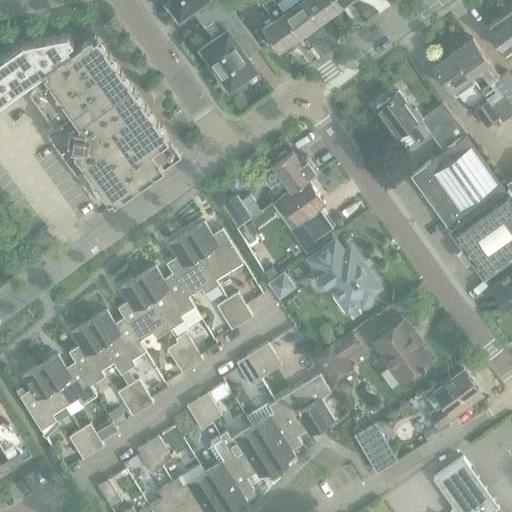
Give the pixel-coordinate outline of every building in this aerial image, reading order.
[(167,0),(168,2),(169,1),(180,15),(192,7),(202,21),(229,3),(226,0),(167,0)] [(255,0),(259,5),(262,3),(272,18),(262,26),(279,50),(280,49),(300,35),(283,10),(277,2),(275,0),(255,0)] [(278,0),(277,2),(283,10),(300,35),(320,20),(305,0),(278,0)] [(335,0),(305,0),(320,20),(340,6),(335,0)] [(229,3),(202,21),(203,22),(211,16),(222,32),(202,46),(218,68),(213,72),(224,87),(229,83),(230,85),(244,75),(241,72),(253,63),(247,55),(260,46),(229,3)] [(511,23),(504,13),(485,27),(511,62),(511,63),(511,23)] [(13,49),(0,58),(0,102),(12,94),(30,81),(32,84),(31,88),(30,89),(29,90),(29,91),(54,126),(59,133),(52,139),(76,173),(85,166),(111,203),(150,175),(153,175),(157,172),(158,170),(164,165),(159,158),(166,153),(168,155),(171,156),(174,154),(174,151),(172,148),(169,148),(167,150),(162,142),(169,137),(164,131),(164,128),(161,125),(159,123),(131,84),(94,31),(72,47),(71,48),(70,49),(68,46),(74,42),(68,33),(23,42),(13,49)] [(473,35),(452,49),(472,76),(482,69),(491,82),(480,89),(487,99),(490,105),(500,118),(503,122),(511,115),(511,75),(508,70),(501,74),(500,72),(499,71),(492,61),(473,35)] [(452,49),(432,64),(461,104),(468,99),(471,97),(461,84),(472,76),(452,49)] [(400,89),(376,106),(397,135),(406,148),(417,139),(429,131),(443,150),(468,132),(444,99),(442,101),(423,114),(418,106),(414,109),(400,89)] [(487,99),(474,108),(487,127),(500,118),(490,105),(487,99)] [(443,150),(410,173),(449,228),(448,229),(484,279),(511,258),(511,194),(468,132),(443,150)] [(273,164),(262,172),(271,185),(282,177),(291,190),(308,178),(319,171),(307,153),(300,158),(293,148),(288,152),(286,149),(277,155),(279,158),(273,162),(274,163),(273,164)] [(291,190),(281,197),(298,223),(302,220),(307,228),(294,237),(306,254),(319,245),(314,238),(333,226),(325,215),(320,207),(325,203),(308,178),(291,190)] [(237,193),(222,203),(237,224),(252,215),(237,193)] [(204,220),(188,230),(217,277),(243,261),(244,261),(223,226),(222,227),(217,230),(220,234),(215,237),(204,220)] [(171,258),(166,261),(172,271),(174,271),(189,295),(201,287),(205,292),(220,283),(216,278),(217,277),(188,230),(168,242),(179,259),(174,263),(171,258)] [(335,240),(311,258),(321,272),(318,274),(317,278),(317,281),(319,284),(323,286),(326,285),(329,283),(348,309),(358,302),(360,305),(363,306),(367,306),(370,304),(372,300),(371,297),(379,287),(350,248),(344,253),(335,240)] [(155,264),(138,275),(171,328),(184,319),(187,324),(201,315),(195,305),(189,295),(174,271),(172,271),(168,274),(171,278),(166,282),(155,264)] [(285,271),(269,283),(281,300),(297,288),(285,271)] [(511,272),(492,287),(492,288),(507,308),(511,304),(511,272)] [(122,303),(117,306),(124,316),(125,315),(140,339),(153,331),(156,337),(171,328),(138,275),(120,286),(130,304),(125,307),(122,303)] [(238,290),(228,297),(243,320),(253,314),(238,290)] [(248,299),(253,309),(271,301),(266,291),(248,299)] [(228,297),(217,303),(231,327),(243,320),(228,297)] [(107,309),(90,319),(115,360),(114,361),(121,373),(136,363),(132,358),(146,349),(140,339),(125,315),(124,316),(120,318),(123,323),(117,326),(107,309)] [(74,346),(69,350),(74,359),(75,359),(91,383),(105,374),(102,368),(114,361),(115,360),(90,319),(71,331),(82,348),(77,351),(74,346)] [(401,321),(374,341),(383,354),(380,356),(387,366),(380,371),(392,388),(404,379),(432,360),(434,358),(420,340),(419,341),(417,342),(401,321)] [(295,326),(278,336),(286,350),(303,339),(295,326)] [(319,352),(316,354),(333,380),(355,365),(347,355),(364,343),(354,328),(345,335),(319,352)] [(186,330),(177,336),(193,363),(203,357),(200,353),(186,330)] [(178,340),(168,347),(182,370),(193,363),(177,336),(176,337),(178,340)] [(268,341),(247,353),(261,376),(282,363),(268,341)] [(58,352),(40,363),(66,405),(71,414),(84,406),(82,403),(97,394),(91,383),(75,359),(74,359),(75,360),(71,362),(74,367),(69,370),(58,352)] [(247,353),(236,360),(251,384),(262,377),(261,376),(247,353)] [(25,391),(20,394),(41,428),(45,436),(46,436),(61,421),(57,418),(53,412),(66,405),(40,363),(22,375),(33,392),(28,395),(25,391)] [(434,390),(429,394),(438,407),(430,413),(440,426),(451,418),(471,404),(468,399),(479,391),(463,369),(434,390)] [(319,372),(275,399),(296,433),(297,434),(312,425),(315,429),(334,418),(321,396),(331,390),(319,372)] [(139,377),(129,383),(143,406),(153,400),(151,396),(139,377)] [(225,380),(208,390),(215,401),(232,390),(225,380)] [(129,383),(118,390),(132,413),(143,406),(129,383)] [(208,390),(198,397),(211,419),(221,412),(215,401),(208,390)] [(198,397),(187,403),(190,408),(202,427),(212,420),(211,419),(198,397)] [(0,399),(0,434),(3,433),(0,426),(0,424),(11,418),(0,399)] [(273,411),(252,424),(277,464),(289,457),(286,451),(302,441),(297,434),(296,433),(275,399),(268,403),(273,411)] [(108,413),(113,421),(114,423),(115,424),(126,417),(119,406),(108,413)] [(90,421),(80,428),(93,450),(104,443),(101,439),(90,421)] [(377,421),(357,433),(380,470),(400,457),(377,421)] [(175,424),(162,432),(172,450),(186,441),(175,424)] [(226,429),(220,433),(227,445),(246,476),(247,476),(262,466),(265,472),(277,464),(252,424),(231,437),(226,429)] [(436,424),(422,432),(427,440),(441,431),(436,424)] [(80,428),(70,434),(83,456),(93,450),(80,428)] [(218,461),(205,470),(230,510),(241,503),(238,498),(254,488),(247,476),(246,476),(227,445),(220,433),(211,439),(209,446),(218,461)] [(158,434),(148,440),(162,462),(172,455),(158,434)] [(148,440),(137,447),(152,470),(163,464),(162,462),(148,440)] [(13,444),(4,449),(5,452),(13,466),(23,460),(19,453),(18,453),(13,444)] [(0,454),(0,469),(1,472),(2,472),(13,466),(5,452),(0,454)] [(458,511),(504,511),(468,461),(463,455),(439,473),(433,477),(458,511)] [(178,476),(172,479),(192,511),(226,511),(230,510),(205,470),(183,483),(178,476)] [(108,477),(98,483),(98,484),(111,506),(122,499),(108,477)] [(161,496),(149,503),(154,511),(192,511),(172,479),(157,489),(161,496)] [(132,504),(119,511),(154,511),(149,503),(136,511),(132,504)]
